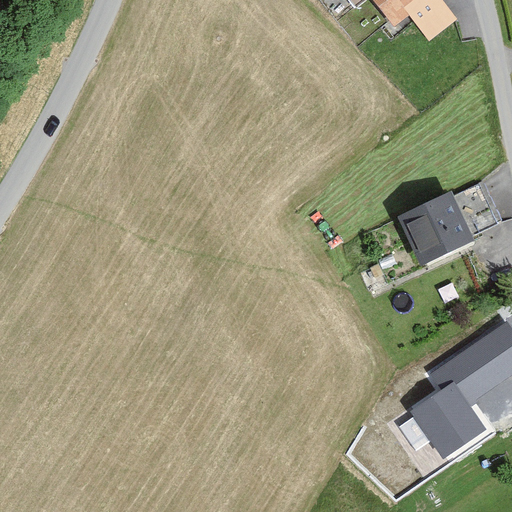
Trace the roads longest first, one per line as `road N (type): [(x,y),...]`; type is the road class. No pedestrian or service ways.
road 1 (unclassified): [(0,205),(109,0)]
road 2 (residential): [(485,0),(511,129)]
